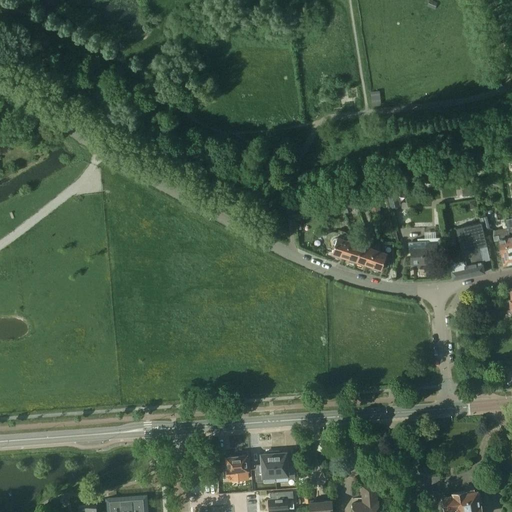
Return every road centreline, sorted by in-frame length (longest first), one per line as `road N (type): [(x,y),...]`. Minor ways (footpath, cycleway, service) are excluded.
road 1 (unclassified): [(289,254),(96,146),(0,80)]
road 2 (tertiary): [(176,428),(452,408)]
road 3 (tertiary): [(0,442),(176,428)]
road 4 (residential): [(436,290),(368,284),(289,254)]
